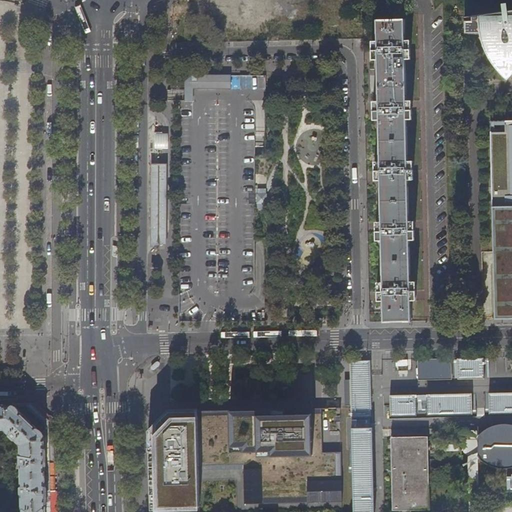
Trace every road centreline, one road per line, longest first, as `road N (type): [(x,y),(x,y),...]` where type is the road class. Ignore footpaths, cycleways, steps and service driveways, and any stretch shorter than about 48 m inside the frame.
road 1 (residential): [(142,54),(347,53),(358,338)]
road 2 (primary): [(97,343),(96,8)]
road 3 (residential): [(142,343),(142,54)]
road 4 (residential): [(358,338),(142,343)]
road 5 (residential): [(511,336),(358,338)]
road 6 (primary): [(107,511),(101,382)]
